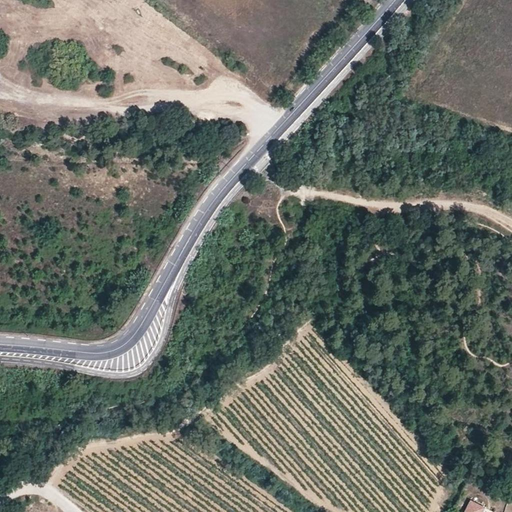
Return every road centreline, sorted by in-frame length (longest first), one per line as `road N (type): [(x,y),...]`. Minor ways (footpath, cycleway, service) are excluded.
road 1 (tertiary): [(396,0),(224,187),(123,346),(105,353),(0,346)]
road 2 (track): [(0,97),(128,110),(225,96),(286,122)]
road 3 (track): [(253,155),(275,179),(302,191),(379,206),(465,206),(511,224)]
